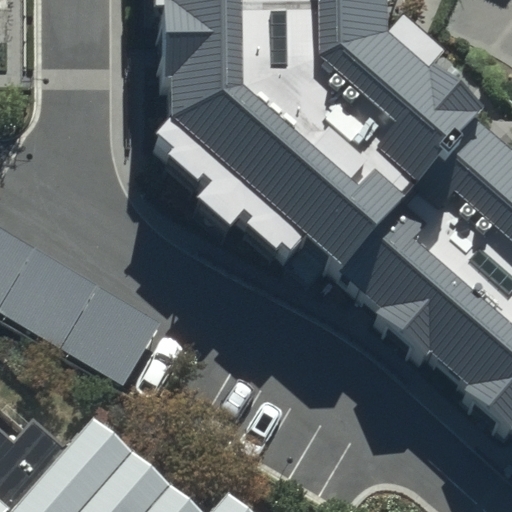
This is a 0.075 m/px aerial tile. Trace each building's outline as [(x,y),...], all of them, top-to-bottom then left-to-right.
[(371,0),(163,0),(165,130),(149,149),(280,263),(295,247),(511,435),(511,434),(511,165),(372,44),(371,0)] [(42,116),(13,98),(0,119),(0,175),(37,197),(68,144),(37,125),(42,116)] [(140,238),(97,218),(59,298),(134,334),(175,248),(142,232),(140,238)] [(195,486),(79,384),(0,473),(0,498),(15,511),(272,511),(216,462),(195,486)] [(0,460),(48,407),(23,385),(2,408),(0,405),(0,460)]
